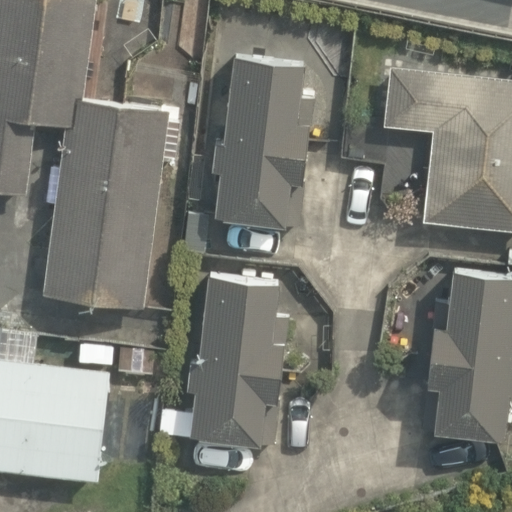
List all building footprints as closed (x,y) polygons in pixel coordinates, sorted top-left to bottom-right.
[(70,119),(46,287),(145,301),(173,106),(99,96),(112,0),(0,0),(0,187),(27,192),(38,115),(70,119)] [(296,177),(306,178),(317,90),(303,88),(306,59),(237,50),(226,138),(219,137),(215,165),(223,166),(217,212),(290,221),(296,177)] [(434,127),(424,217),(511,227),(511,74),(393,61),(386,122),(434,127)] [(430,380),(440,381),(438,398),(424,405),(422,423),(508,433),(511,399),(511,268),(456,262),(448,321),(437,320),(430,380)] [(263,439),(269,396),(280,397),(291,312),(279,310),(284,274),(221,266),(221,270),(212,269),(201,356),(194,355),(190,387),(197,388),(192,430),(263,439)] [(0,463),(9,465),(6,511),(72,511),(76,500),(78,474),(100,476),(112,366),(1,354),(4,324),(0,324),(0,463)]
